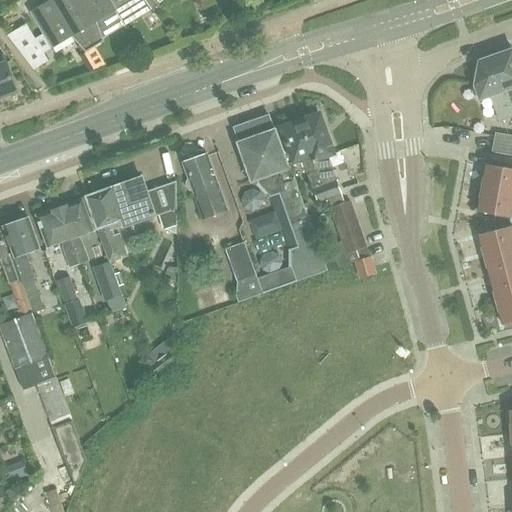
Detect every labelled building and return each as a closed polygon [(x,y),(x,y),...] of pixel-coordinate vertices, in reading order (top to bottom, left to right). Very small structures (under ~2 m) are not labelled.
[(53,47),(72,35),(86,52),(95,46),(67,0),(50,0),(32,11),(53,47)] [(110,0),(67,0),(95,46),(104,41),(103,37),(125,24),(110,0)] [(26,25),(8,36),(23,56),(39,46),(26,25)] [(511,49),(511,50),(510,48),(507,46),(500,49),(499,52),(499,54),(492,57),(511,117),(511,116),(511,49)] [(500,121),(511,117),(492,57),(480,61),(475,85),(473,86),(472,94),(478,99),(479,98),(479,99),(491,96),(500,121)] [(0,99),(18,93),(7,64),(0,66),(0,99)] [(304,119),(312,142),(308,143),(328,197),(327,197),(330,207),(345,202),(329,155),(334,153),(319,113),(304,119)] [(269,115),(234,128),(239,142),(238,142),(252,180),(256,178),(258,182),(270,195),(279,192),(282,200),(290,224),(298,246),(290,248),(290,265),(296,280),(328,269),(328,270),(329,271),(330,270),(330,269),(322,248),(320,248),(318,241),(319,240),(310,217),(309,217),(298,185),(291,165),(289,166),(289,165),(276,129),(275,129),(269,115)] [(306,163),(319,200),(327,197),(328,197),(308,143),(312,142),(304,119),(281,127),(294,162),(306,157),(307,159),(307,162),(306,163)] [(511,135),(495,132),(492,151),(511,155),(511,135)] [(213,213),(227,208),(207,153),(183,162),(194,193),(204,189),(213,213)] [(511,168),(486,164),(482,187),(511,193),(511,168)] [(115,234),(113,229),(123,225),(124,227),(157,216),(157,215),(143,176),(86,196),(105,248),(104,248),(109,262),(128,255),(120,232),(115,234)] [(166,214),(191,206),(183,182),(158,189),(166,214)] [(502,222),(511,223),(511,217),(511,193),(482,187),(477,211),(498,215),(497,222),(502,222)] [(81,198),(59,206),(80,263),(88,260),(79,235),(93,230),(81,198)] [(341,241),(346,254),(367,247),(351,200),(345,202),(330,207),(341,241)] [(70,267),(80,263),(59,206),(35,215),(47,246),(61,241),(70,267)] [(44,309),(34,281),(36,281),(26,252),(38,248),(28,218),(3,227),(20,274),(24,285),(34,313),(44,309)] [(511,224),(511,223),(497,222),(498,229),(478,235),(484,258),(511,250),(511,224)] [(7,254),(0,234),(0,261),(9,285),(21,281),(10,253),(7,254)] [(322,248),(330,269),(350,264),(346,254),(341,241),(322,248)] [(225,249),(237,281),(237,294),(236,294),(239,302),(263,293),(256,274),(245,242),(225,249)] [(511,250),(484,258),(490,279),(511,273),(511,250)] [(362,278),(376,274),(370,255),(356,260),(362,278)] [(110,262),(91,269),(103,302),(121,296),(110,262)] [(511,273),(490,279),(496,301),(511,297),(511,273)] [(57,280),(66,305),(79,300),(70,275),(57,280)] [(511,297),(496,301),(502,325),(511,321),(511,297)] [(377,305),(363,317),(385,345),(400,333),(377,305)] [(34,313),(0,323),(0,328),(24,390),(37,385),(75,487),(86,459),(60,385),(34,313)] [(363,317),(349,328),(371,357),(385,345),(363,317)] [(90,347),(101,343),(94,323),(83,326),(90,347)] [(349,328),(334,340),(357,368),(371,357),(349,328)] [(334,340),(320,351),(343,379),(357,368),(334,340)] [(177,348),(150,365),(155,385),(178,368),(177,348)] [(320,351),(306,362),(329,390),(343,379),(320,351)] [(306,362),(291,374),(314,402),(329,390),(306,362)] [(264,387),(246,402),(274,435),(294,419),(275,397),(284,390),(269,371),(258,380),(264,387)] [(222,409),(211,418),(227,437),(236,429),(254,451),(274,435),(246,402),(228,417),(222,409)] [(192,456),(178,475),(213,501),(228,480),(214,471),(217,467),(207,459),(211,454),(192,440),(184,451),(192,456)] [(157,489),(149,500),(165,511),(169,511),(172,508),(177,511),(184,511),(185,511),(204,511),(213,501),(178,475),(164,494),(157,489)] [(5,490),(0,491),(0,511),(11,506),(5,490)]
